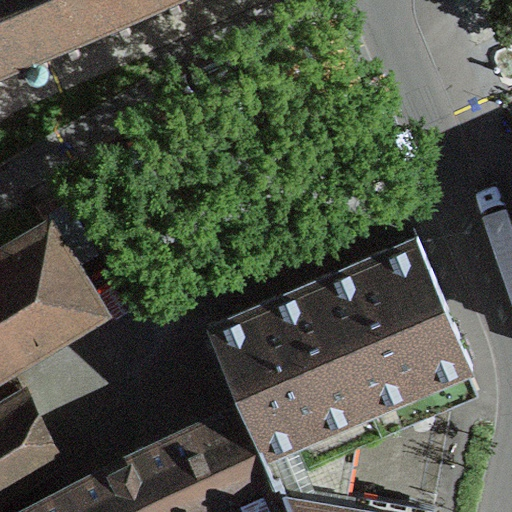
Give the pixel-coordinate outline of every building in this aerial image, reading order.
[(0,0),(0,70),(15,64),(20,74),(29,71),(32,73),(34,74),(37,74),(40,74),(43,72),(45,70),(47,68),(47,66),(48,63),(48,61),(47,59),(45,56),(44,55),(42,53),(39,52),(67,40),(72,52),(79,49),(74,37),(117,18),(123,31),(130,27),(124,15),(157,0),(170,0),(174,9),(181,6),(178,0),(0,0)] [(0,368),(100,309),(48,218),(0,247),(0,368)] [(244,406),(293,511),(433,511),(435,503),(348,487),(356,441),(478,389),(468,365),(472,363),(417,233),(208,322),(244,406)] [(0,499),(60,457),(28,390),(0,406),(0,499)] [(293,511),(244,406),(28,511),(293,511)]
